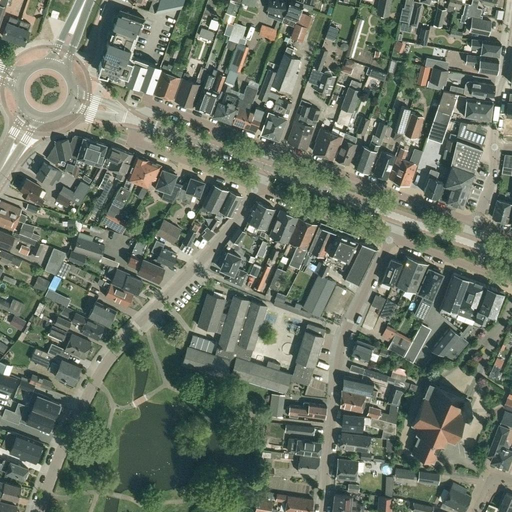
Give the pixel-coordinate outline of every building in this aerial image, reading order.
[(268,0),(267,9),(283,12),(285,0),(268,0)] [(302,3),(293,0),(289,0),(282,21),(293,26),(302,3)] [(379,0),(377,14),(388,15),(390,0),(379,0)] [(471,0),(471,6),(468,16),(472,17),(481,19),(482,16),(479,15),(481,8),(477,7),(478,0),(471,0)] [(409,24),(416,26),(421,3),(414,2),(409,24)] [(468,16),(471,6),(465,4),(462,15),(461,15),(460,22),(466,24),(468,16)] [(408,22),(411,9),(402,7),(399,20),(408,22)] [(445,10),(437,8),(433,23),(441,25),(445,10)] [(118,13),(113,27),(109,39),(108,39),(103,53),(104,53),(101,61),(100,61),(98,66),(103,68),(101,72),(106,74),(107,73),(118,77),(119,77),(125,79),(125,80),(139,86),(139,85),(152,89),(159,69),(133,59),(132,60),(126,58),(136,30),(139,32),(144,18),(120,9),(119,13),(118,13)] [(2,36),(13,40),(20,20),(10,16),(8,22),(7,22),(2,36)] [(488,36),(491,21),(481,19),(472,17),(468,32),(488,36)] [(346,55),(351,57),(362,19),(357,18),(346,55)] [(28,29),(30,23),(20,20),(13,40),(24,44),(29,29),(28,29)] [(231,39),(243,41),(246,25),(234,22),(231,39)] [(260,36),(276,40),(279,30),(263,25),(260,36)] [(498,56),(500,42),(471,38),(470,47),(481,49),(480,53),(498,56)] [(248,46),(238,42),(235,49),(232,59),(242,63),(248,46)] [(173,45),(169,55),(175,58),(179,47),(173,45)] [(177,63),(183,65),(189,47),(184,45),(177,63)] [(295,72),(300,59),(290,55),(293,48),(287,46),(272,85),(290,92),(298,73),(295,72)] [(329,94),(335,76),(331,74),(330,72),(328,71),(326,71),(324,72),(319,70),(320,68),(321,69),(327,51),(319,48),(313,66),(313,65),(308,81),(314,83),(312,89),(329,94)] [(465,63),(474,64),(473,66),(478,67),(478,71),(496,74),(498,59),(481,57),(481,56),(467,54),(465,63)] [(426,57),(425,65),(432,66),(434,58),(426,57)] [(352,74),(356,65),(348,62),(344,70),(352,74)] [(172,98),(182,72),(178,70),(176,76),(171,74),(174,66),(168,64),(167,66),(163,64),(153,92),(172,98)] [(209,70),(195,107),(211,113),(225,75),(219,74),(213,90),(210,89),(218,66),(215,65),(213,71),(209,70)] [(229,69),(225,81),(232,83),(238,68),(230,65),(229,68),(229,69)] [(202,78),(206,67),(201,66),(195,82),(187,79),(189,73),(184,71),(174,99),(193,106),(202,79),(202,78)] [(444,83),(447,69),(434,67),(431,80),(444,83)] [(268,91),(276,72),(268,69),(260,88),(268,91)] [(463,94),(473,96),(484,98),(485,95),(492,96),(494,85),(472,81),(472,82),(469,81),(468,81),(466,82),(465,83),(465,85),(464,88),(463,94)] [(231,118),(233,119),(241,97),(227,92),(230,86),(224,83),(213,114),(230,120),(231,118)] [(242,98),(241,97),(233,119),(232,121),(255,130),(263,108),(256,106),(253,111),(249,110),(257,88),(247,85),(242,98)] [(450,85),(448,91),(463,94),(464,88),(450,85)] [(341,107),(342,108),(339,115),(337,121),(348,125),(350,119),(361,90),(350,86),(341,107)] [(443,90),(440,97),(449,99),(451,92),(443,90)] [(268,111),(261,132),(278,138),(285,118),(283,117),(285,109),(289,111),(290,108),(292,102),(283,99),(278,97),(276,96),(276,99),(274,103),(271,112),(268,111)] [(489,119),(491,101),(466,98),(464,116),(489,119)] [(295,119),(287,141),(307,148),(320,110),(303,104),(298,120),(295,119)] [(394,131),(402,133),(410,108),(401,106),(394,131)] [(437,109),(427,137),(441,141),(450,113),(437,109)] [(404,134),(416,137),(423,117),(411,113),(404,134)] [(356,131),(364,134),(370,119),(362,116),(356,131)] [(445,182),(439,197),(461,205),(474,171),(482,148),(480,147),(485,135),(465,128),(467,122),(460,120),(450,162),(452,163),(445,182)] [(382,122),(377,135),(383,137),(388,124),(382,122)] [(340,144),(345,132),(340,130),(338,134),(321,127),(318,135),(318,136),(313,150),(332,157),(338,144),(340,144)] [(357,144),(345,139),(347,133),(345,132),(340,144),(341,145),(335,158),(349,164),(357,144)] [(77,157),(82,138),(81,138),(81,137),(75,135),(74,136),(73,135),(71,141),(68,142),(67,138),(54,141),(55,145),(54,145),(46,157),(56,164),(59,159),(59,158),(70,154),(71,155),(76,158),(75,163),(75,164),(77,157)] [(77,157),(75,164),(79,165),(81,158),(99,164),(103,151),(105,152),(107,146),(105,146),(106,144),(83,137),(83,138),(82,138),(77,157)] [(447,139),(445,148),(453,150),(455,141),(447,139)] [(369,171),(377,150),(380,144),(372,141),(369,147),(363,145),(355,166),(369,171)] [(133,154),(111,145),(101,166),(107,168),(108,167),(118,171),(116,176),(123,179),(133,154)] [(409,161),(404,159),(408,150),(400,147),(397,156),(389,178),(409,186),(422,151),(414,148),(409,161)] [(387,178),(396,155),(382,150),(374,173),(387,178)] [(153,179),(160,164),(136,155),(125,180),(130,182),(132,179),(143,184),(142,187),(147,189),(151,178),(153,179)] [(47,182),(55,169),(44,161),(35,175),(47,182)] [(172,202),(180,187),(172,184),(176,173),(174,172),(175,171),(168,168),(168,170),(161,168),(153,188),(164,192),(161,198),(172,202)] [(423,192),(439,197),(445,182),(436,179),(438,172),(430,169),(428,173),(429,174),(423,192)] [(91,178),(84,173),(81,177),(89,182),(91,178)] [(180,190),(177,197),(183,199),(182,201),(190,203),(193,193),(199,195),(203,181),(190,176),(188,183),(184,182),(180,190)] [(40,204),(43,199),(36,195),(41,187),(26,178),(19,189),(24,192),(22,194),(27,197),(28,196),(40,204)] [(106,181),(102,179),(98,186),(103,189),(107,181),(106,181)] [(217,211),(227,189),(213,183),(199,212),(203,214),(207,206),(217,211)] [(59,192),(71,199),(75,192),(63,185),(59,192)] [(121,186),(109,209),(117,213),(119,214),(131,191),(127,189),(123,187),(121,186)] [(104,198),(108,192),(103,189),(99,195),(95,204),(100,207),(104,198)] [(231,215),(242,194),(227,189),(217,211),(216,214),(220,216),(222,210),(231,215)] [(71,199),(59,192),(55,200),(66,206),(71,199)] [(0,213),(17,220),(24,222),(27,215),(19,213),(20,209),(0,199),(0,213)] [(510,223),(511,216),(511,202),(498,199),(493,217),(510,223)] [(266,228),(274,208),(256,200),(247,220),(266,228)] [(37,208),(27,205),(25,210),(35,214),(37,208)] [(286,242),(297,217),(279,209),(268,235),(286,242)] [(0,225),(13,231),(17,220),(0,213),(0,225)] [(212,230),(219,221),(214,217),(207,227),(212,230)] [(288,242),(296,246),(290,259),(300,264),(317,225),(299,217),(288,242)] [(172,242),(180,228),(163,218),(155,232),(172,242)] [(116,221),(112,228),(122,233),(126,226),(116,221)] [(331,242),(332,243),(337,232),(319,224),(307,250),(324,258),(331,242)] [(245,231),(238,226),(229,238),(237,243),(245,231)] [(196,231),(189,227),(182,241),(189,245),(196,231)] [(15,245),(18,239),(35,245),(32,253),(38,256),(43,243),(15,232),(13,235),(0,229),(0,243),(8,247),(10,243),(15,245)] [(33,234),(20,229),(18,233),(31,239),(33,234)] [(344,266),(357,239),(337,232),(332,243),(318,272),(319,273),(324,275),(331,260),(344,266)] [(103,244),(77,236),(73,248),(88,253),(87,256),(98,261),(100,254),(103,244)] [(137,240),(131,253),(140,257),(146,244),(137,240)] [(156,240),(151,251),(158,254),(156,258),(171,265),(176,253),(162,247),(164,243),(156,240)] [(262,240),(256,254),(263,257),(266,248),(265,248),(267,242),(262,240)] [(359,284),(379,248),(359,241),(342,275),(359,284)] [(50,254),(63,260),(67,253),(53,247),(50,254)] [(269,256),(275,259),(278,250),(272,248),(269,256)] [(8,262),(11,256),(11,255),(1,250),(0,252),(0,259),(8,262)] [(223,277),(237,283),(240,284),(246,271),(236,267),(240,256),(227,251),(220,268),(226,271),(223,277)] [(158,280),(163,267),(140,257),(131,253),(127,262),(139,267),(137,271),(158,280)] [(63,260),(50,254),(45,269),(55,274),(58,269),(63,260)] [(428,264),(428,263),(406,255),(395,283),(416,291),(428,264)] [(392,284),(402,263),(391,258),(382,280),(392,284)] [(254,263),(249,274),(256,277),(261,266),(254,263)] [(122,286),(137,292),(142,280),(128,274),(128,273),(109,265),(107,271),(114,274),(111,281),(122,286)] [(265,265),(255,288),(260,290),(270,267),(265,265)] [(74,272),(83,277),(87,271),(77,266),(74,272)] [(422,282),(421,281),(416,291),(418,292),(424,294),(421,299),(429,302),(431,298),(442,274),(440,273),(441,272),(433,268),(433,270),(428,268),(422,282)] [(58,269),(55,274),(62,277),(65,272),(58,269)] [(274,271),(268,286),(277,290),(283,275),(274,271)] [(504,291),(452,272),(440,306),(483,321),(487,312),(495,315),(504,291)] [(303,306),(319,314),(335,281),(324,276),(324,275),(319,273),(303,306)] [(61,278),(55,275),(52,280),(58,283),(61,278)] [(73,282),(82,284),(84,278),(75,275),(73,282)] [(99,278),(96,283),(103,286),(108,288),(105,295),(127,305),(132,293),(110,283),(105,281),(99,278)] [(45,295),(64,305),(67,298),(48,289),(45,295)] [(233,294),(228,313),(221,311),(225,298),(207,292),(197,324),(215,329),(219,318),(225,320),(215,354),(188,345),(182,363),(224,376),(226,370),(231,372),(231,374),(285,391),(289,378),(308,384),(325,328),(307,322),(296,356),(298,357),(293,374),(278,369),(280,363),(268,359),(266,365),(249,360),(266,305),(233,294)] [(274,300),(275,300),(283,303),(286,296),(276,292),(274,300)] [(382,309),(387,299),(375,294),(371,304),(382,309)] [(0,307),(18,316),(24,304),(13,298),(10,303),(0,298),(0,307)] [(387,299),(382,309),(379,315),(389,319),(396,303),(387,299)] [(108,325),(115,310),(96,300),(88,315),(108,325)] [(420,302),(414,314),(423,318),(429,306),(420,302)] [(97,339),(104,325),(75,311),(71,320),(82,325),(79,330),(97,339)] [(24,322),(14,315),(9,323),(20,329),(24,322)] [(57,317),(54,323),(68,329),(71,323),(57,317)] [(66,332),(52,325),(47,334),(62,341),(66,332)] [(467,341),(462,337),(449,326),(430,349),(453,359),(467,341)] [(386,332),(384,338),(390,341),(395,332),(390,330),(389,333),(386,332)] [(396,332),(387,348),(403,357),(412,340),(396,332)] [(52,342),(48,351),(62,358),(66,349),(84,357),(91,341),(72,333),(65,348),(52,342)] [(352,353),(358,355),(358,357),(359,359),(362,360),(365,359),(365,358),(367,358),(370,351),(373,352),(375,346),(357,339),(352,353)] [(71,386),(80,366),(62,358),(48,351),(36,346),(30,359),(48,367),(52,360),(59,364),(55,374),(63,378),(62,381),(71,386)] [(381,348),(378,353),(385,356),(388,350),(381,348)] [(499,357),(497,364),(505,366),(507,359),(499,357)] [(352,363),(350,369),(363,373),(365,367),(352,363)] [(490,376),(496,378),(501,367),(495,365),(490,376)] [(370,369),(368,375),(390,382),(392,377),(370,369)] [(16,379),(0,372),(0,386),(12,391),(16,379)] [(53,381),(32,373),(29,382),(49,390),(53,381)] [(343,389),(366,394),(375,396),(376,390),(371,389),(372,381),(343,374),(343,389)] [(18,387),(25,390),(27,383),(21,380),(18,387)] [(394,384),(387,402),(398,406),(406,388),(394,384)] [(465,413),(470,401),(464,399),(465,398),(436,385),(435,386),(430,384),(425,395),(424,395),(412,423),(419,427),(416,433),(419,434),(412,452),(433,462),(438,449),(440,449),(442,444),(443,445),(446,438),(454,442),(466,413),(465,413)] [(362,410),(366,394),(343,389),(341,389),(340,406),(362,410)] [(27,406),(54,416),(56,411),(58,412),(61,404),(46,398),(46,396),(37,392),(35,397),(31,395),(27,406)] [(271,397),(269,415),(281,416),(283,398),(284,395),(271,393),(271,397)] [(2,395),(0,399),(0,406),(2,408),(4,402),(9,404),(11,397),(2,395)] [(303,405),(290,403),(289,412),(295,413),(294,416),(303,418),(303,414),(324,418),(326,405),(309,402),(309,403),(304,402),(303,405)] [(54,416),(27,406),(25,405),(20,416),(27,418),(25,423),(34,427),(35,425),(50,431),(53,422),(51,422),(53,417),(54,416)] [(369,406),(366,415),(371,416),(378,418),(381,409),(369,406)] [(510,413),(504,411),(500,421),(506,423),(510,413)] [(343,413),(341,427),(361,429),(362,423),(370,423),(370,424),(383,428),(385,420),(378,418),(371,416),(343,413)] [(382,430),(394,434),(395,423),(385,420),(383,428),(382,430)] [(314,427),(296,425),(295,433),(313,435),(314,427)] [(509,445),(506,440),(505,439),(509,429),(499,425),(491,445),(488,455),(493,457),(491,462),(508,468),(511,456),(511,450),(507,449),(509,445)] [(17,432),(9,451),(35,461),(42,442),(17,432)] [(370,436),(341,432),(339,447),(369,451),(370,436)] [(319,455),(321,442),(290,438),(288,451),(319,455)] [(281,453),(271,452),(270,458),(280,459),(280,458),(296,460),(297,455),(281,453)] [(360,459),(370,460),(371,453),(361,452),(360,459)] [(316,473),(317,472),(319,457),(299,454),(297,471),(316,473)] [(0,469),(6,472),(6,471),(24,478),(28,467),(10,460),(3,458),(2,462),(0,462),(0,469)] [(363,471),(364,462),(357,462),(358,460),(338,458),(336,477),(355,479),(356,471),(363,471)] [(440,474),(395,467),(394,476),(417,479),(417,481),(438,484),(440,474)] [(2,495),(18,498),(21,485),(0,480),(0,498),(1,499),(2,495)] [(463,511),(471,495),(465,492),(466,488),(452,481),(442,502),(463,511)] [(348,491),(358,492),(359,485),(348,483),(348,491)] [(287,511),(310,511),(313,498),(277,493),(276,499),(286,501),(284,511),(287,511)] [(504,511),(511,511),(511,494),(507,493),(500,509),(505,511),(504,511)] [(351,500),(351,496),(334,494),(333,505),(363,509),(363,504),(357,503),(357,501),(351,500)] [(391,511),(392,497),(378,497),(377,511),(391,511)] [(257,498),(255,511),(256,511),(275,511),(276,509),(270,508),(271,501),(257,498)] [(14,511),(16,506),(0,501),(0,511),(14,511)] [(413,501),(411,510),(419,511),(432,511),(434,506),(413,501)]
